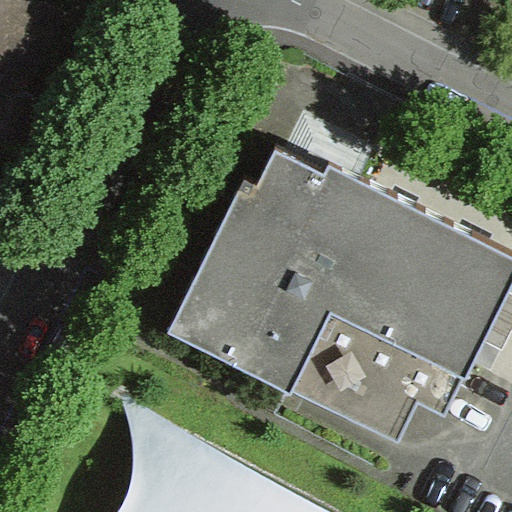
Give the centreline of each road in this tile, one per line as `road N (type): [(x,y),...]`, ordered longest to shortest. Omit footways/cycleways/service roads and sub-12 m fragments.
road 1 (tertiary): [(203,0),(0,380)]
road 2 (residential): [(291,0),(511,110)]
